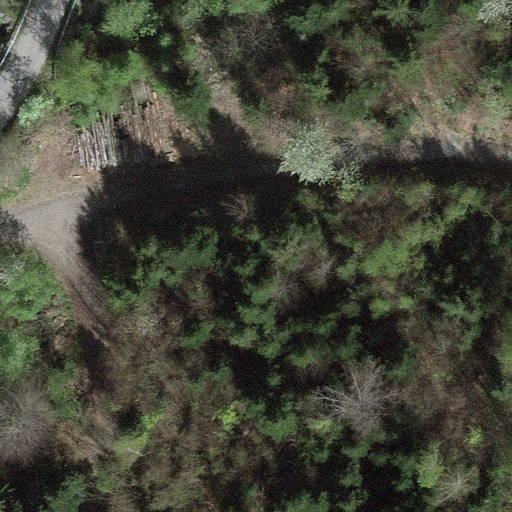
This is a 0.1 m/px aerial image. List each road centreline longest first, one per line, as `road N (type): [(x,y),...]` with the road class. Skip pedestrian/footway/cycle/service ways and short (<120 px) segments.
road 1 (track): [(511,170),(449,158),(237,169),(53,222),(0,224)]
road 2 (track): [(82,511),(95,447),(53,222)]
road 3 (unclassified): [(53,0),(0,122)]
